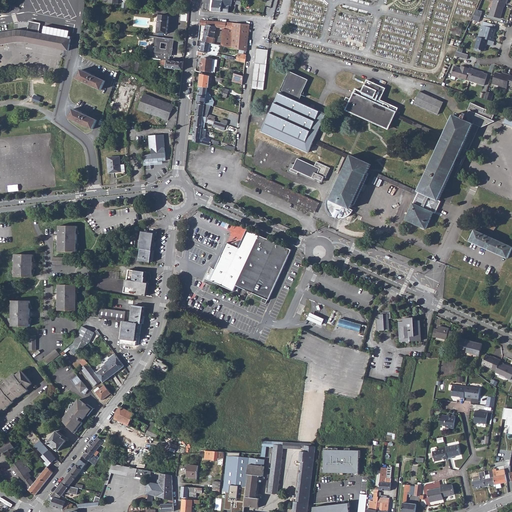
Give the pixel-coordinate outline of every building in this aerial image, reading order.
[(213,0),(214,3),(213,11),(222,12),(223,0),(220,0),(216,0),(213,0)] [(223,0),(222,12),(229,12),(229,6),(231,6),(232,0),(223,0)] [(504,3),(493,0),(488,15),(499,18),(503,7),(504,3)] [(159,15),(157,33),(168,34),(169,16),(167,16),(167,15),(162,15),(162,16),(159,15)] [(201,20),(199,40),(219,44),(229,47),(247,51),(249,31),(250,29),(250,25),(250,24),(201,20)] [(0,44),(16,42),(24,42),(33,43),(68,50),(69,50),(71,39),(68,39),(44,34),(39,33),(41,23),(30,22),(28,31),(20,30),(14,30),(0,32),(0,44)] [(483,33),(482,38),(487,39),(492,41),(494,36),(492,35),(494,29),(493,28),(494,25),(488,23),(487,26),(481,24),(479,32),(483,33)] [(70,30),(46,25),(44,34),(68,39),(70,30)] [(477,36),(473,47),(483,51),(485,43),(487,39),(482,38),(477,36)] [(173,51),(174,39),(155,37),(153,54),(154,54),(154,59),(170,60),(170,56),(171,56),(172,51),(173,51)] [(199,40),(198,46),(202,46),(202,51),(209,52),(210,48),(218,49),(219,46),(219,44),(199,40)] [(255,65),(252,88),(263,89),(266,66),(268,50),(265,50),(261,49),(258,66),(255,65)] [(457,51),(455,55),(467,59),(468,55),(457,51)] [(202,58),(201,70),(212,71),(214,59),(202,58)] [(154,59),(153,61),(161,62),(161,64),(167,65),(167,68),(183,69),(184,62),(170,60),(154,59)] [(461,68),(460,68),(454,66),(450,75),(465,80),(466,77),(469,78),(472,69),(462,66),(461,68)] [(81,69),(77,78),(102,89),(106,81),(81,69)] [(469,78),(469,81),(483,85),(487,74),(480,72),(480,71),(472,69),(469,78)] [(307,153),(312,143),(313,140),(325,114),(291,99),(291,97),(299,100),(301,95),(301,94),(307,80),(288,71),(279,91),(287,95),(287,97),(278,93),(261,132),(307,153)] [(232,72),(230,81),(241,84),(243,84),(244,76),(232,72)] [(492,83),(506,88),(507,84),(510,75),(502,72),(501,74),(495,72),(492,83)] [(201,73),(199,85),(208,87),(209,87),(211,76),(206,74),(201,73)] [(355,89),(351,98),(346,110),(388,129),(393,116),(395,113),(397,108),(379,100),(385,88),(366,80),(361,92),(355,89)] [(110,114),(125,120),(136,90),(121,85),(115,101),(111,100),(108,107),(112,108),(110,114)] [(199,85),(198,100),(213,106),(214,103),(206,100),(208,87),(199,85)] [(419,91),(414,103),(426,108),(437,113),(442,102),(419,91)] [(485,93),(483,98),(491,100),(493,93),(486,91),(485,93)] [(139,109),(151,113),(156,115),(168,120),(169,121),(167,127),(176,129),(179,107),(145,94),(139,109)] [(468,109),(469,110),(491,120),(492,119),(495,112),(471,102),(468,109)] [(197,103),(196,115),(204,116),(215,121),(215,119),(214,118),(215,116),(208,113),(204,113),(205,104),(203,104),(197,103)] [(402,106),(399,114),(420,124),(423,116),(402,106)] [(73,109),(69,118),(94,129),(97,120),(73,109)] [(458,158),(456,162),(460,164),(455,176),(457,177),(467,154),(480,127),(481,127),(495,121),(492,119),(491,120),(469,110),(465,120),(473,123),(468,136),(472,137),(462,158),(463,159),(462,160),(458,158)] [(395,113),(393,116),(443,138),(444,136),(395,113)] [(419,192),(417,195),(406,220),(426,229),(456,162),(458,158),(468,136),(473,123),(465,120),(453,114),(444,136),(443,138),(419,192)] [(196,115),(194,127),(202,128),(203,119),(207,120),(214,123),(215,121),(204,116),(196,115)] [(194,127),(193,138),(194,138),(193,141),(205,144),(211,146),(211,143),(205,141),(207,130),(202,130),(202,128),(194,127)] [(153,155),(144,156),(144,162),(166,160),(164,134),(150,135),(151,148),(152,148),(153,155)] [(313,140),(312,143),(333,152),(344,158),(348,160),(350,157),(335,150),(313,140)] [(334,192),(332,196),(330,200),(328,199),(328,200),(327,203),(327,205),(327,208),(328,210),(329,212),(330,214),(331,215),(333,216),(334,214),(338,215),(336,218),(339,219),(340,219),(342,219),(344,218),(347,217),(349,216),(351,214),(352,212),(353,210),(351,209),(362,183),(367,172),(369,169),(371,164),(351,156),(350,157),(348,160),(343,173),(334,192)] [(120,157),(108,158),(109,173),(114,172),(114,175),(125,174),(125,165),(121,165),(120,157)] [(314,166),(297,158),(294,165),(292,169),(290,168),(289,171),(296,174),(297,173),(297,172),(311,178),(314,180),(315,178),(321,182),(323,178),(324,177),(322,177),(327,167),(316,162),(314,166)] [(369,169),(367,172),(371,174),(417,195),(419,192),(369,169)] [(327,194),(332,196),(334,192),(343,173),(341,172),(339,175),(336,174),(333,180),(327,194)] [(250,174),(247,180),(315,212),(318,205),(250,174)] [(493,229),(496,223),(477,211),(473,217),(493,229)] [(227,229),(230,224),(219,218),(217,224),(227,229)] [(59,233),(59,236),(59,239),(59,243),(59,249),(59,251),(77,251),(77,249),(77,243),(77,233),(77,228),(77,226),(59,225),(59,227),(59,233)] [(143,232),(140,249),(142,249),(153,251),(156,226),(146,230),(145,232),(143,232)] [(511,241),(475,227),(471,238),(510,254),(511,247),(511,241)] [(234,290),(236,285),(263,297),(261,301),(266,303),(268,299),(269,300),(292,249),(248,229),(243,238),(240,239),(239,239),(233,242),(231,243),(228,242),(215,269),(212,268),(210,273),(209,272),(207,277),(234,290)] [(153,251),(142,249),(140,261),(151,262),(153,251)] [(15,254),(15,255),(15,261),(15,269),(15,275),(15,276),(33,276),(33,275),(33,269),(33,266),(33,263),(33,261),(33,256),(33,254),(15,254)] [(129,270),(128,280),(148,283),(148,278),(147,278),(148,272),(129,270)] [(128,280),(126,280),(125,293),(146,296),(148,283),(128,280)] [(59,292),(59,295),(59,297),(59,302),(59,308),(59,310),(77,310),(77,308),(77,302),(77,292),(77,286),(77,284),(59,284),(59,287),(59,292)] [(12,318),(12,324),(12,326),(30,326),(30,324),(30,318),(30,316),(30,312),(30,308),(31,303),(31,300),(12,300),(12,303),(12,308),(12,318)] [(133,307),(131,323),(139,324),(142,325),(145,308),(133,307)] [(100,309),(99,319),(124,322),(126,312),(100,309)] [(316,316),(313,314),(310,321),(316,323),(324,327),(327,321),(323,319),(316,316)] [(388,314),(382,314),(379,315),(379,319),(377,319),(378,331),(385,331),(385,330),(389,330),(388,318),(388,314)] [(405,321),(400,322),(402,342),(421,340),(420,320),(414,321),(414,317),(405,318),(405,321)] [(356,321),(354,329),(357,330),(360,331),(362,323),(359,322),(356,321)] [(124,322),(121,345),(136,347),(139,324),(131,323),(124,322)] [(448,336),(452,337),(453,331),(449,330),(450,329),(439,326),(438,329),(435,328),(433,336),(447,339),(448,336)] [(82,327),(73,344),(79,351),(90,343),(95,333),(82,327)] [(466,352),(479,356),(483,343),(461,338),(458,348),(464,349),(465,347),(467,348),(466,352)] [(56,349),(45,358),(49,363),(60,354),(56,349)] [(108,357),(103,361),(106,364),(114,374),(125,366),(116,353),(109,358),(108,357)] [(486,354),(482,363),(492,368),(496,370),(500,361),(501,360),(497,358),(493,356),(492,357),(486,354)] [(84,366),(89,362),(85,357),(80,361),(84,366)] [(496,370),(496,372),(506,376),(506,377),(510,379),(511,375),(511,367),(504,363),(504,362),(500,361),(496,370)] [(88,363),(81,368),(95,386),(100,382),(102,381),(95,372),(88,363)] [(106,364),(95,372),(102,381),(103,383),(114,374),(106,364)] [(0,409),(3,407),(5,410),(8,407),(7,407),(13,402),(12,401),(18,396),(19,397),(24,393),(25,393),(28,391),(26,388),(32,383),(21,370),(15,375),(14,373),(10,376),(5,381),(5,382),(0,386),(0,409)] [(87,387),(78,375),(72,379),(82,391),(87,387)] [(98,391),(97,391),(99,394),(98,395),(102,400),(111,393),(105,385),(101,389),(98,391)] [(464,398),(464,397),(466,387),(450,385),(449,390),(452,390),(451,395),(460,397),(460,398),(464,398)] [(464,397),(471,398),(472,397),(478,398),(480,388),(466,386),(466,387),(464,397)] [(492,402),(487,401),(486,406),(493,407),(495,398),(493,398),(492,402)] [(63,420),(76,433),(78,429),(82,425),(84,422),(78,418),(81,415),(84,418),(88,414),(92,408),(87,405),(80,399),(77,402),(75,401),(74,404),(73,408),(71,407),(70,410),(68,413),(64,419),(63,420)] [(117,412),(115,418),(161,441),(165,434),(158,430),(159,428),(157,427),(158,425),(152,422),(150,425),(137,419),(139,416),(136,414),(122,407),(117,412)] [(511,409),(505,408),(503,418),(507,419),(506,425),(510,425),(509,433),(511,433),(511,409)] [(474,422),(487,424),(488,413),(476,411),(474,422)] [(441,426),(445,426),(445,427),(454,428),(455,417),(452,416),(451,419),(450,419),(450,417),(442,416),(441,426)] [(48,443),(53,446),(56,448),(59,450),(67,440),(63,437),(64,435),(58,430),(48,443)] [(40,438),(33,431),(28,436),(44,455),(42,457),(46,461),(44,463),(47,467),(52,464),(59,461),(52,452),(50,450),(40,438)] [(89,448),(90,448),(96,453),(95,455),(96,456),(99,452),(97,450),(104,442),(107,444),(111,437),(107,436),(103,435),(102,437),(103,438),(103,440),(98,437),(89,448)] [(10,439),(0,444),(0,447),(4,453),(14,446),(10,439)] [(444,444),(447,456),(451,455),(451,454),(459,452),(457,441),(444,444)] [(311,443),(302,443),(302,447),(305,448),(299,502),(294,501),(293,511),(307,511),(315,448),(311,443)] [(444,444),(436,446),(436,447),(432,448),(433,458),(441,456),(441,455),(442,454),(443,457),(447,456),(444,444)] [(275,447),(269,493),(278,493),(283,446),(275,445),(275,447)] [(83,455),(89,460),(93,463),(95,465),(98,460),(93,456),(94,454),(95,455),(96,453),(90,448),(89,448),(83,455)] [(205,459),(218,460),(219,458),(224,458),(224,451),(206,450),(205,459)] [(294,501),(299,502),(305,451),(300,450),(299,460),(296,460),(295,461),(294,462),(295,464),(299,464),(295,498),(292,497),(290,498),(290,500),(291,501),(294,501)] [(359,451),(324,450),(323,472),(358,473),(359,451)] [(229,452),(225,490),(234,491),(239,452),(229,452)] [(125,465),(136,468),(145,469),(147,459),(147,457),(127,453),(125,465)] [(262,453),(250,453),(249,465),(248,464),(247,474),(248,474),(245,506),(259,507),(260,498),(262,498),(262,494),(258,494),(259,480),(263,480),(265,466),(260,465),(262,453)] [(70,472),(77,476),(78,475),(81,471),(85,473),(88,469),(84,467),(89,460),(83,455),(70,472)] [(23,458),(12,465),(29,490),(36,496),(45,483),(39,478),(39,477),(37,475),(34,478),(37,480),(34,484),(31,478),(32,477),(30,473),(32,471),(23,458)] [(109,472),(111,472),(134,477),(135,476),(136,468),(125,465),(114,463),(112,463),(109,472)] [(198,478),(199,466),(199,465),(189,465),(188,477),(198,478)] [(379,490),(390,491),(391,483),(391,479),(386,478),(387,468),(384,468),(384,466),(382,466),(379,490)] [(39,472),(37,475),(39,477),(39,478),(45,483),(53,473),(47,467),(42,474),(39,472)] [(135,476),(144,477),(145,475),(150,476),(152,471),(145,469),(136,468),(135,476)] [(494,470),(495,472),(493,472),(496,485),(507,483),(506,475),(504,476),(498,477),(496,469),(494,470)] [(484,480),(485,487),(496,485),(493,472),(495,472),(494,470),(489,471),(491,478),(486,479),(484,480)] [(62,482),(68,487),(69,486),(76,477),(77,476),(70,472),(62,482)] [(473,482),(474,490),(485,487),(484,480),(486,479),(485,472),(479,473),(480,477),(480,480),(473,482)] [(149,493),(158,496),(170,499),(174,500),(173,486),(172,475),(162,473),(160,484),(149,483),(148,493),(149,493)] [(213,488),(217,489),(221,489),(221,481),(214,480),(213,488)] [(62,482),(55,491),(62,495),(65,491),(77,494),(79,488),(78,487),(74,487),(69,486),(68,487),(62,482)] [(402,511),(408,511),(410,503),(406,503),(408,492),(410,492),(411,485),(405,485),(402,511)] [(182,486),(181,497),(188,497),(188,496),(189,491),(197,492),(203,493),(203,488),(182,486)] [(440,487),(440,489),(442,498),(453,495),(452,486),(451,486),(447,487),(445,487),(444,486),(440,487)] [(440,489),(427,492),(429,503),(443,501),(442,498),(440,489)] [(48,500),(52,500),(51,504),(62,509),(77,507),(77,504),(74,505),(74,504),(60,499),(61,496),(55,492),(48,500)] [(149,502),(150,502),(151,500),(154,501),(154,498),(157,498),(158,496),(149,493),(149,502)] [(364,511),(367,498),(367,497),(367,495),(360,494),(358,511),(364,511)] [(376,511),(378,497),(375,496),(374,502),(371,501),(370,509),(367,509),(366,511),(376,511)] [(376,511),(387,511),(388,509),(387,508),(386,511),(382,511),(383,508),(383,502),(389,503),(390,498),(378,497),(376,511)] [(170,499),(170,504),(163,504),(162,504),(162,511),(174,511),(174,500),(170,499)] [(183,499),(181,511),(192,511),(193,509),(195,509),(195,506),(193,506),(193,503),(201,503),(201,500),(183,499)] [(349,511),(349,503),(314,507),(314,511),(349,511)] [(408,511),(415,511),(416,504),(410,503),(408,511)]
